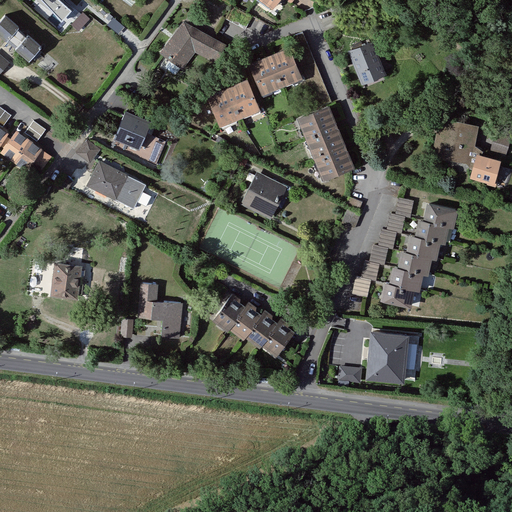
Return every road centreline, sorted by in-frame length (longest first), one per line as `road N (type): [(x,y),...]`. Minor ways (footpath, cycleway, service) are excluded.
road 1 (residential): [(255,43),(309,20),(380,186),(299,399)]
road 2 (secondary): [(299,399),(0,361)]
road 3 (residential): [(176,0),(0,237)]
road 4 (secondary): [(511,427),(299,399)]
road 5 (track): [(299,399),(284,433),(151,511)]
